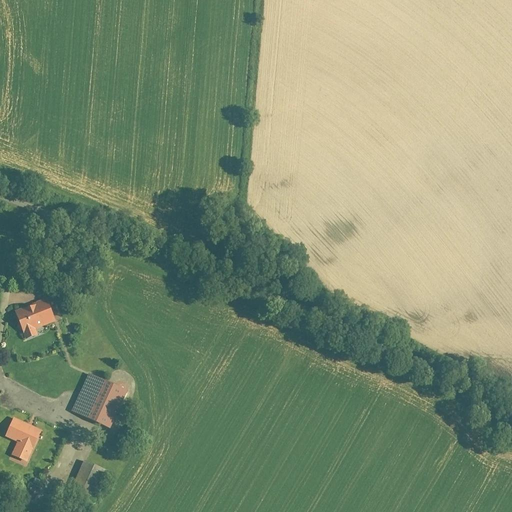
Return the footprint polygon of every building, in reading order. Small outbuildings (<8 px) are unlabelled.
[(37,339),(35,331),(56,325),(51,306),(17,315),(22,334),(24,333),(27,342),(37,339)] [(87,376),(70,414),(107,431),(125,393),(87,376)] [(43,423),(40,428),(18,418),(10,434),(33,445),(27,457),(56,470),(71,436),(43,423)] [(15,459),(7,476),(38,491),(47,474),(15,459)] [(83,466),(66,503),(84,511),(90,511),(107,477),(83,466)]
